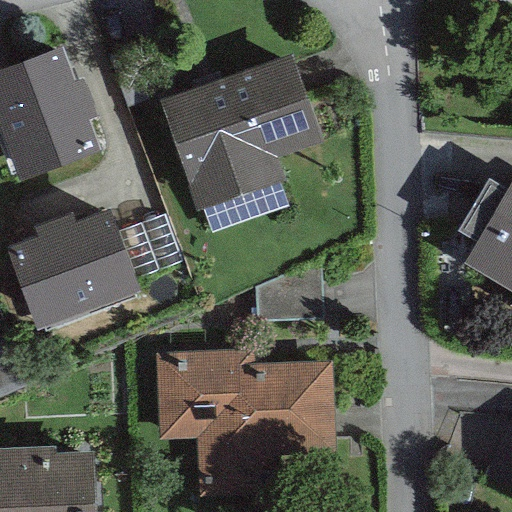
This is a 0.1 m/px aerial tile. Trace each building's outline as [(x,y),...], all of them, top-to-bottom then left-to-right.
[(62,40),(0,63),(0,127),(18,175),(99,144),(88,114),(95,111),(81,74),(75,76),(62,40)] [(291,49),(159,96),(198,205),(202,203),(278,177),(283,175),(275,152),(322,136),(291,49)] [(511,176),(463,258),(511,286),(511,298),(511,301),(511,176)] [(287,203),(278,177),(202,203),(212,231),(287,203)] [(37,233),(5,245),(35,323),(139,284),(109,205),(75,217),(71,208),(32,222),(37,233)] [(164,211),(119,227),(136,275),(182,258),(164,211)] [(319,258),(255,286),(256,321),(322,319),(319,258)] [(257,346),(155,351),(159,437),(195,435),(199,496),(281,492),(279,452),(334,449),(330,359),(257,363),(257,346)] [(0,511),(95,511),(93,447),(54,449),(54,442),(0,444),(0,511)]
